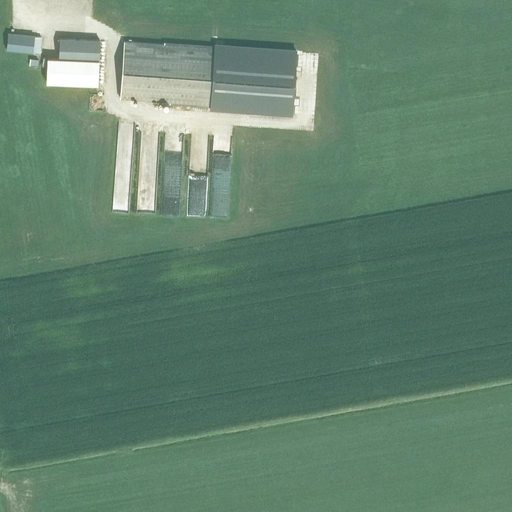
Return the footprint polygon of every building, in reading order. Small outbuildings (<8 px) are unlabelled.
[(7,48),(7,49),(33,52),(35,35),(8,32),(7,48)] [(99,39),(60,38),(59,58),(48,58),(47,82),(98,83),(99,39)] [(211,109),(235,110),(292,114),(297,48),(216,43),(215,47),(124,41),(120,98),(211,104),(211,109)] [(111,210),(124,210),(129,134),(116,133),(111,210)] [(202,153),(190,152),(186,212),(202,213),(205,165),(201,165),(202,153)] [(178,162),(163,161),(161,212),(175,213),(178,162)]
